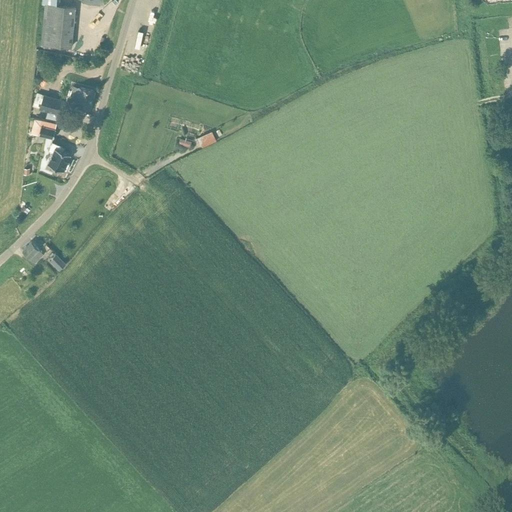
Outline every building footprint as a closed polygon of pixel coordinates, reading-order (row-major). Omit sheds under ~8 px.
[(45,3),(45,4),(41,44),(72,47),(76,5),(60,4),(45,3)] [(145,55),(149,37),(143,35),(138,53),(145,55)] [(89,109),(95,90),(73,84),(71,92),(78,94),(74,105),(89,109)] [(37,92),(33,105),(39,107),(39,108),(59,115),(64,100),(44,93),(43,94),(37,92)] [(185,130),(197,133),(200,126),(188,122),(185,130)] [(53,138),(56,129),(41,125),(38,134),(53,138)] [(212,130),(197,137),(202,147),(217,141),(212,130)] [(180,138),(178,144),(190,147),(192,139),(186,138),(186,139),(180,138)] [(64,169),(66,170),(69,162),(67,161),(70,154),(63,150),(65,147),(52,141),(48,150),(53,152),(48,163),(63,170),(64,169)] [(44,254),(38,248),(32,242),(23,250),(35,262),(44,254)] [(62,268),(67,263),(58,254),(53,259),(62,268)]
